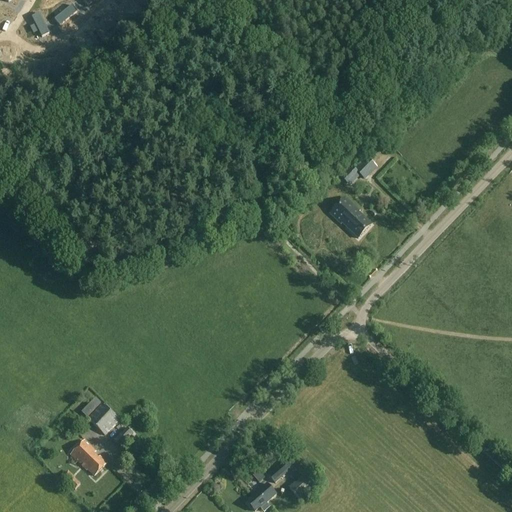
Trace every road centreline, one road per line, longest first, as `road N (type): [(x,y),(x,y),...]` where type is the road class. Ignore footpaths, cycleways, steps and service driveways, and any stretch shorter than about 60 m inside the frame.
road 1 (unclassified): [(168,511),(328,344),(355,326)]
road 2 (unclassified): [(511,154),(371,299),(355,326)]
road 3 (unclassified): [(511,474),(355,326)]
